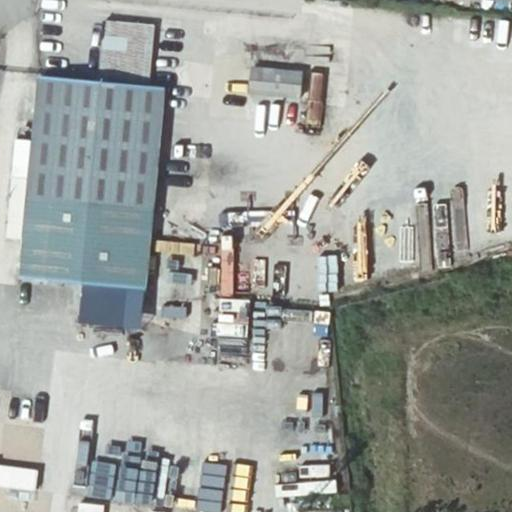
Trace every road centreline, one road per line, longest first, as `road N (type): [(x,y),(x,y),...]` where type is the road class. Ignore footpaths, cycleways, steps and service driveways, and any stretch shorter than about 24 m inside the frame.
road 1 (unknown): [(20,345),(212,352),(277,505)]
road 2 (unknown): [(20,345),(15,511)]
